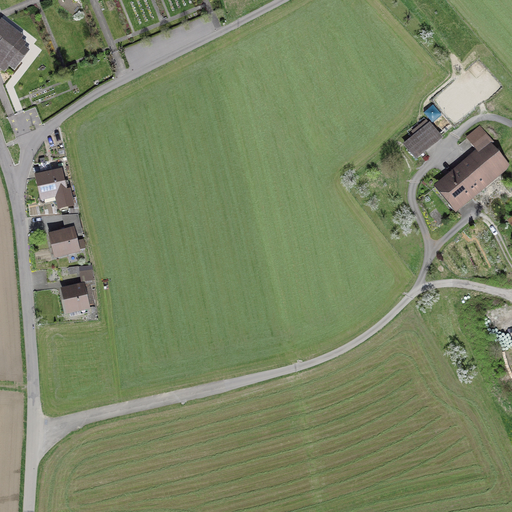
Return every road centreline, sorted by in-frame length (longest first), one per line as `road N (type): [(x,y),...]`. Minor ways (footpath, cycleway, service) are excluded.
road 1 (unclassified): [(0,146),(17,194),(31,333),(28,511)]
road 2 (track): [(17,194),(35,145),(68,113),(280,0)]
